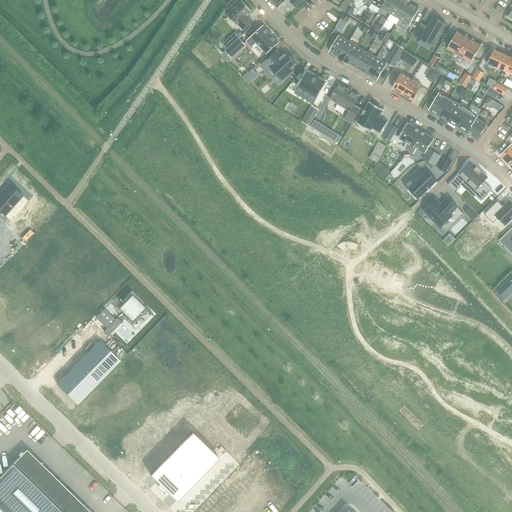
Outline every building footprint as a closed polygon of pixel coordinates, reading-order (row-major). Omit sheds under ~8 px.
[(242,0),(226,14),(236,25),(238,24),(243,29),(252,20),(247,15),(252,11),(242,0)] [(385,0),(372,0),(371,3),(381,8),(385,0)] [(385,0),(381,8),(390,14),(397,0),(385,0)] [(409,3),(404,0),(397,0),(390,14),(399,19),(409,3)] [(343,2),(339,8),(345,11),(348,5),(343,2)] [(419,8),(409,3),(399,19),(409,25),(419,8)] [(421,23),(414,35),(433,46),(446,24),(433,17),(427,27),(421,23)] [(375,29),(379,31),(383,25),(378,23),(375,29)] [(263,25),(246,41),(252,46),(256,42),(266,53),(278,42),(263,25)] [(459,55),(469,38),(457,31),(447,48),(459,55)] [(235,33),(226,41),(230,45),(239,37),(235,33)] [(338,59),(349,41),(339,36),(329,52),(339,57),(338,59)] [(245,45),(239,38),(225,50),(232,57),(245,45)] [(481,45),(469,38),(459,55),(471,63),(481,45)] [(348,64),(358,47),(349,41),(338,59),(348,64)] [(358,69),(367,52),(358,47),(348,64),(349,63),(358,69)] [(395,48),(387,62),(393,65),(401,52),(395,48)] [(511,57),(511,58),(495,50),(488,63),(506,71),(511,58),(511,57)] [(276,51),(261,65),(267,71),(271,68),(282,80),(293,71),(291,68),(296,64),(286,52),(281,56),(276,51)] [(367,74),(377,58),(367,52),(358,69),(367,74)] [(403,52),(400,57),(407,61),(410,56),(403,52)] [(377,58),(367,74),(377,80),(386,63),(381,60),(384,55),(379,53),(377,58)] [(434,68),(440,58),(434,55),(428,65),(434,68)] [(434,82),(439,73),(433,69),(428,78),(434,82)] [(477,69),(473,77),(479,81),(483,73),(477,69)] [(244,77),(243,78),(248,84),(249,83),(257,75),(252,70),(244,77)] [(306,71),(298,85),(317,97),(326,83),(306,71)] [(402,94),(411,79),(401,73),(392,88),(402,94)] [(471,76),(465,73),(459,83),(465,87),(471,76)] [(411,79),(402,94),(412,100),(421,85),(411,79)] [(497,83),(494,89),(504,95),(507,89),(497,83)] [(338,84),(330,99),(349,110),(344,119),(351,123),(360,108),(353,105),(359,96),(338,84)] [(462,97),(466,91),(461,89),(458,95),(462,97)] [(494,91),(490,97),(495,100),(499,93),(494,91)] [(439,116),(449,99),(439,93),(429,110),(439,116)] [(488,97),(483,105),(490,109),(491,107),(495,101),(488,97)] [(448,121),(458,104),(449,99),(439,116),(448,121)] [(369,102),(357,122),(371,130),(372,128),(381,133),(387,122),(379,116),(383,110),(369,102)] [(458,127),(468,110),(458,104),(448,121),(458,127)] [(312,107),(307,116),(312,119),(317,110),(312,107)] [(475,118),(477,115),(468,110),(458,127),(467,133),(467,132),(475,118)] [(486,125),(475,118),(467,132),(478,139),(486,125)] [(420,131),(407,123),(398,138),(407,143),(404,148),(409,151),(420,131)] [(384,137),(390,140),(397,128),(391,124),(384,137)] [(328,128),(324,135),(337,143),(341,136),(328,128)] [(434,138),(420,131),(409,151),(413,153),(416,148),(425,153),(434,138)] [(379,142),(375,148),(382,152),(386,146),(379,142)] [(511,143),(511,144),(500,156),(511,168),(511,143)] [(428,148),(422,159),(434,166),(440,155),(428,148)] [(444,158),(438,168),(445,172),(451,162),(444,158)] [(470,161),(448,185),(455,191),(465,180),(478,192),(475,195),(481,201),(492,189),(483,181),(488,177),(482,172),(482,171),(477,166),(476,166),(470,161)] [(379,162),(373,170),(383,179),(389,171),(379,162)] [(415,182),(408,189),(418,199),(437,181),(427,171),(424,173),(419,168),(410,176),(415,182)] [(9,184),(0,193),(0,211),(4,215),(22,196),(9,184)] [(435,199),(423,210),(440,227),(451,216),(455,221),(463,213),(448,197),(441,204),(435,199)] [(497,201),(484,214),(493,223),(498,218),(505,225),(511,218),(511,202),(510,200),(503,206),(497,201)] [(469,207),(464,212),(473,220),(478,215),(469,207)] [(511,227),(499,240),(505,247),(511,241),(511,242),(511,227)] [(511,276),(511,275),(496,290),(505,299),(511,291),(511,276)] [(131,294),(117,308),(136,327),(150,313),(131,294)] [(115,319),(106,328),(105,330),(109,334),(121,321),(117,317),(115,319)] [(99,341),(57,384),(77,404),(119,361),(99,341)] [(192,431),(149,474),(176,501),(218,458),(192,431)] [(0,511),(76,511),(83,505),(55,477),(41,492),(12,463),(0,475),(0,511)]
